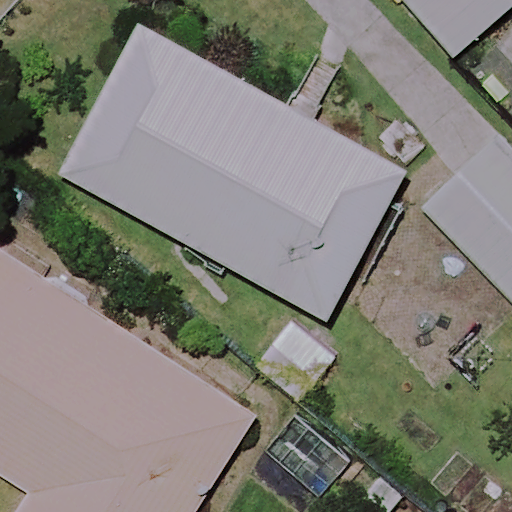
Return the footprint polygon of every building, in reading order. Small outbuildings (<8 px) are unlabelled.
[(511,0),(409,0),(458,52),(511,0)] [(410,167),(142,23),(64,169),(332,312),(410,167)] [(511,148),(499,135),(425,205),(511,296),(511,148)] [(0,469),(2,466),(36,488),(20,511),(195,511),(258,412),(0,250),(0,469)] [(289,314),(250,365),(308,409),(347,359),(289,314)]
